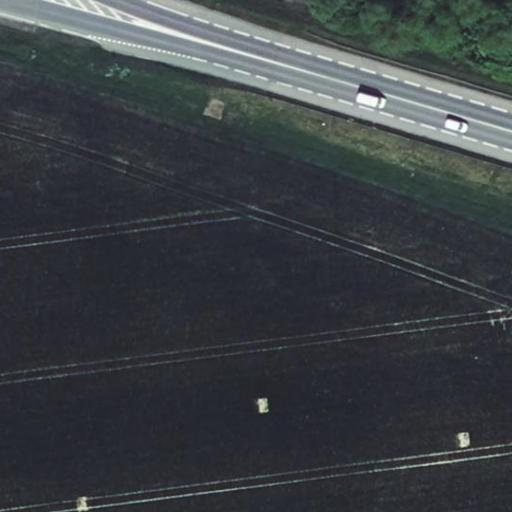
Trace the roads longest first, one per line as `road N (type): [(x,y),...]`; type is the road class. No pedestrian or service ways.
road 1 (primary): [(245,54),(511,132)]
road 2 (primary): [(0,0),(245,54)]
road 3 (primary): [(245,54),(115,0)]
